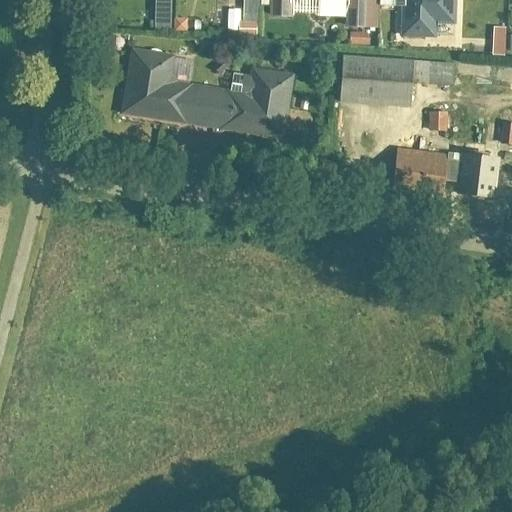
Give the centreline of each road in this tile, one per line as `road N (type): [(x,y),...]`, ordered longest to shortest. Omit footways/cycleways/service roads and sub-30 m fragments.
road 1 (residential): [(41,172),(511,241)]
road 2 (residential): [(49,0),(41,172)]
